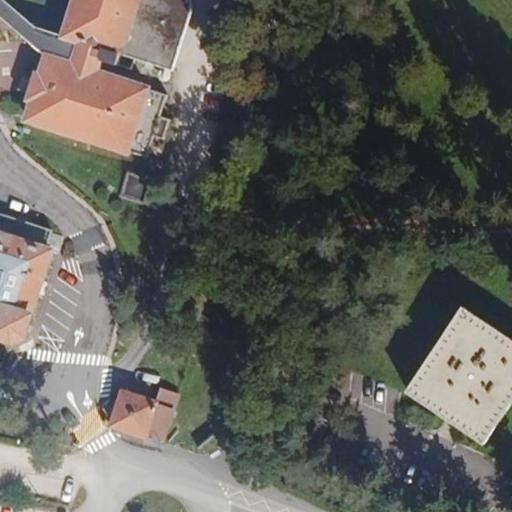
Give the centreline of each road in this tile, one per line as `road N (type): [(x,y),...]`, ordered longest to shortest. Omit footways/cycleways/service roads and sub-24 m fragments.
road 1 (track): [(511,223),(166,230)]
road 2 (residential): [(208,511),(183,479),(148,472),(118,485),(100,511)]
